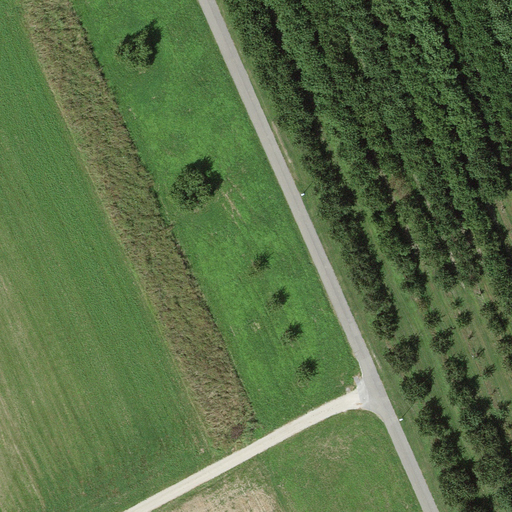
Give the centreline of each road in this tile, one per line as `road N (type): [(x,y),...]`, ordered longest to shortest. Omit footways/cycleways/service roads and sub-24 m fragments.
road 1 (residential): [(427,511),(202,0)]
road 2 (track): [(131,511),(373,391)]
